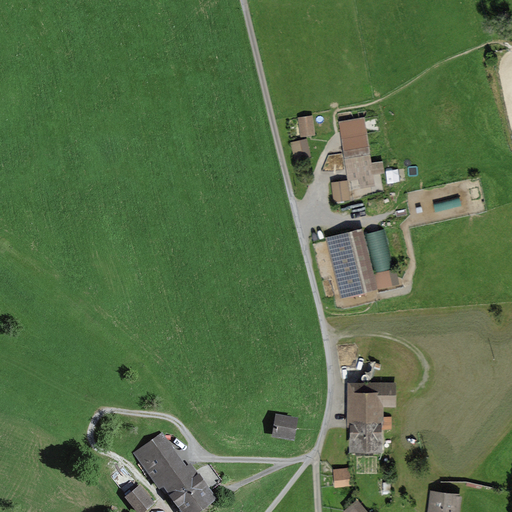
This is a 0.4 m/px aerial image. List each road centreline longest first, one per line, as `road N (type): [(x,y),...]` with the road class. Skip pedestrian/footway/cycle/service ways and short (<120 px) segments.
road 1 (residential): [(244,0),(332,356),(332,398),(316,455)]
road 2 (track): [(92,442),(105,411),(168,418),(207,456),(310,456)]
road 3 (unknown): [(336,132),(337,110),(387,97),(464,53),(510,47)]
road 4 (track): [(328,338),(387,335),(417,349),(426,377),(397,395)]
